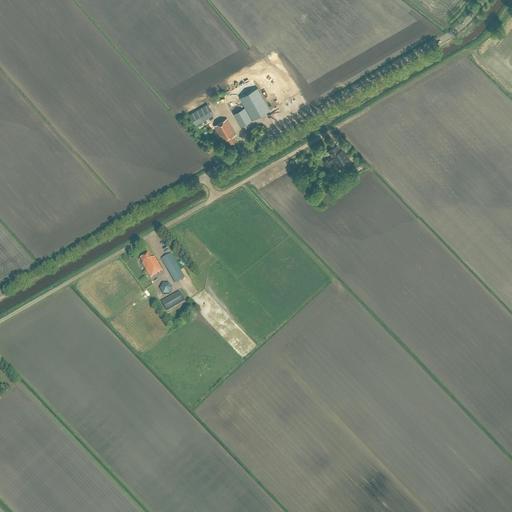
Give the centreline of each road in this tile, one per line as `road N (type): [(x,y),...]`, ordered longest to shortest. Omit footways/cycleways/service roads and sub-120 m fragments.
road 1 (tertiary): [(202,176),(446,37),(482,0)]
road 2 (unclassified): [(0,322),(215,197)]
road 3 (tertiary): [(0,293),(202,176)]
road 4 (unclassified): [(215,197),(330,130)]
